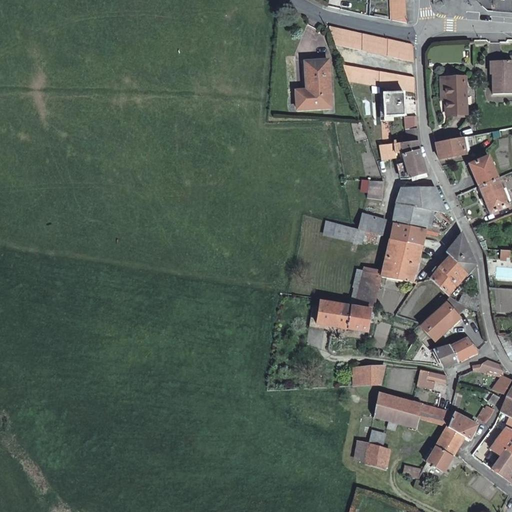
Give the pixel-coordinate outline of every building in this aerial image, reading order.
[(406,24),(405,0),(390,0),(392,22),(406,24)] [(337,28),(328,26),(334,45),(369,53),(412,62),(412,47),(412,46),(411,45),(409,44),(394,41),(364,34),(337,28)] [(326,60),(303,60),(304,87),(304,92),(296,92),(296,105),(330,106),(330,92),(326,92),(326,60)] [(511,61),(492,62),(493,95),(511,94),(511,61)] [(342,66),(348,83),(372,87),(413,94),(413,79),(386,74),(342,66)] [(444,83),(464,82),(464,78),(439,79),(440,101),(444,101),(444,83)] [(466,116),(464,82),(444,83),(444,101),(445,116),(466,116)] [(401,94),(382,96),(383,119),(402,118),(401,94)] [(407,179),(425,174),(422,163),(418,148),(414,133),(414,130),(404,132),(406,146),(379,145),(381,160),(395,161),(394,155),(401,154),(401,159),(404,167),(398,169),(400,178),(407,179)] [(466,154),(463,138),(435,144),(439,159),(466,154)] [(478,187),(496,179),(487,158),(469,166),(478,187)] [(381,180),(381,179),(367,179),(366,197),(381,198),(381,187),(381,180)] [(508,207),(496,179),(478,187),(490,215),(508,207)] [(401,188),(396,203),(424,209),(429,210),(440,213),(443,214),(444,212),(434,190),(433,188),(401,188)] [(424,209),(396,203),(391,224),(425,230),(429,210),(424,209)] [(380,235),(381,235),(384,221),(361,215),(357,229),(363,231),(367,232),(377,234),(380,235)] [(425,230),(391,224),(389,237),(388,239),(421,246),(425,230)] [(357,229),(351,228),(348,240),(360,243),(363,231),(357,229)] [(468,248),(460,235),(444,253),(449,257),(468,274),(475,265),(471,256),(468,248)] [(417,265),(421,246),(388,239),(381,271),(380,276),(412,283),(417,265)] [(509,260),(509,249),(498,249),(498,261),(509,260)] [(468,274),(449,257),(437,271),(457,287),(468,274)] [(380,276),(381,271),(365,268),(364,272),(357,270),(350,302),(374,308),(380,276)] [(457,287),(437,271),(430,280),(448,297),(454,290),(457,287)] [(457,300),(464,304),(469,296),(462,292),(457,300)] [(345,305),(315,299),(314,304),(318,305),(316,322),(366,332),(370,310),(345,305)] [(444,302),(420,325),(419,325),(421,327),(433,341),(458,317),(444,302)] [(469,356),(477,351),(466,338),(460,343),(449,346),(457,362),(460,360),(469,356)] [(433,350),(442,367),(452,364),(457,362),(449,346),(433,350)] [(472,367),(473,371),(479,371),(485,372),(488,373),(503,377),(501,366),(488,363),(486,362),(484,362),(482,363),(482,364),(481,365),(472,367)] [(380,385),(384,367),(384,366),(353,368),(354,386),(380,385)] [(421,370),(417,386),(432,390),(434,381),(444,384),(446,376),(428,372),(421,370)] [(493,389),(492,391),(502,394),(510,381),(503,377),(488,373),(485,372),(483,378),(492,381),(490,388),(493,389)] [(497,402),(499,398),(488,391),(484,397),(490,402),(489,404),(486,408),(491,411),(497,402)] [(454,415),(450,414),(442,411),(413,403),(378,393),(373,418),(388,421),(386,429),(393,431),(395,423),(415,429),(418,419),(448,426),(454,415)] [(511,398),(507,397),(498,412),(508,417),(511,418),(511,398)] [(488,416),(491,411),(486,408),(485,407),(483,409),(480,408),(474,417),(481,421),(488,416)] [(454,415),(448,426),(463,437),(467,441),(477,428),(454,415)] [(511,418),(508,417),(502,428),(511,432),(511,418)] [(463,437),(448,426),(427,462),(443,473),(454,453),(463,437)] [(511,432),(502,428),(489,450),(500,457),(506,449),(511,453),(511,432)] [(364,464),(386,470),(391,449),(368,444),(364,464)] [(511,453),(506,449),(500,457),(491,470),(496,474),(511,483),(511,481),(511,453)]
